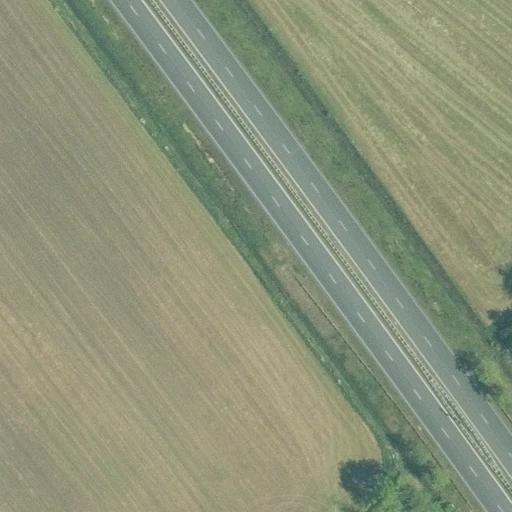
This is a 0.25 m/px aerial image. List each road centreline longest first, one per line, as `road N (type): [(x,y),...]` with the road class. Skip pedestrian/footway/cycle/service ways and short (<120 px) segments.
road 1 (trunk): [(125,0),(500,511)]
road 2 (trunk): [(511,457),(175,0)]
